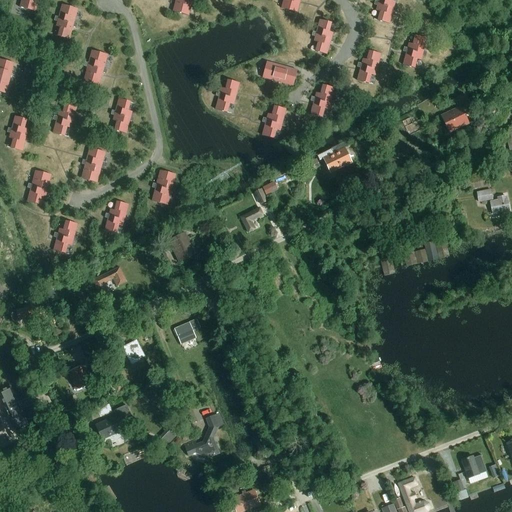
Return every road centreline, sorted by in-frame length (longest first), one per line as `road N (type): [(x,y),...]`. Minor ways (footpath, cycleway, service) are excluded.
road 1 (residential): [(511,421),(321,492),(299,490),(219,315),(182,289)]
road 2 (residential): [(182,289),(494,134)]
road 3 (residential): [(0,495),(73,456),(38,375),(41,354),(182,289)]
